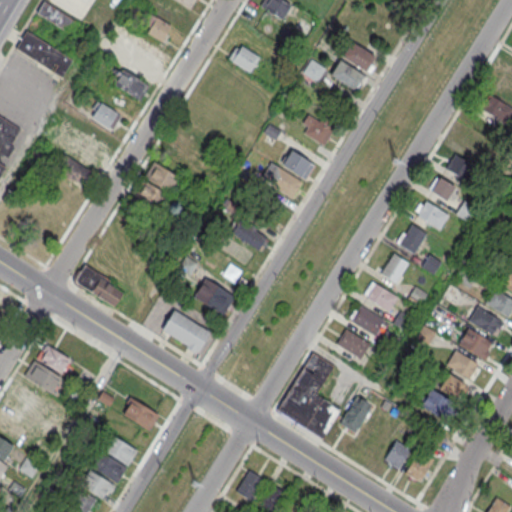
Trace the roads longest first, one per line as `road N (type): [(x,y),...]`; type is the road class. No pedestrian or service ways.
road 1 (residential): [(191,511),(509,0)]
road 2 (residential): [(437,0),(119,511)]
road 3 (tertiary): [(392,511),(45,293)]
road 4 (residential): [(227,0),(45,293)]
road 5 (residential): [(511,390),(436,511)]
